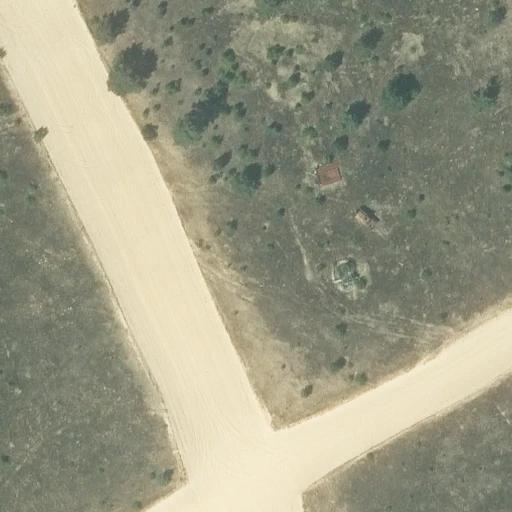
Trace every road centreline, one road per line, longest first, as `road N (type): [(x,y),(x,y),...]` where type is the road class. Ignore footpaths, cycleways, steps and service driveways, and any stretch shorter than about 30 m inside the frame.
road 1 (track): [(261,511),(31,0)]
road 2 (track): [(511,345),(210,511)]
